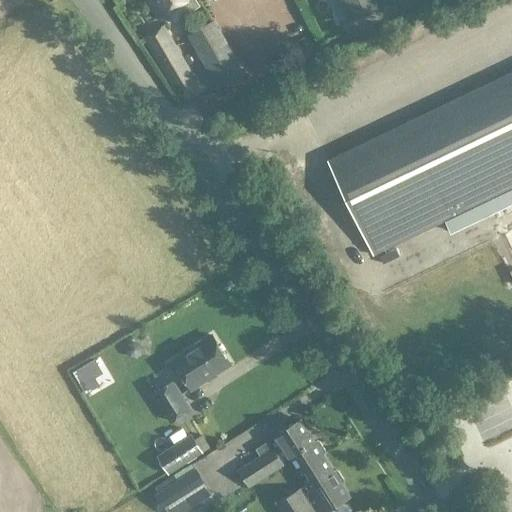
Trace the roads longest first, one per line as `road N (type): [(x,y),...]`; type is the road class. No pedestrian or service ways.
road 1 (unclassified): [(435,511),(87,0)]
road 2 (unknown): [(201,167),(511,34)]
